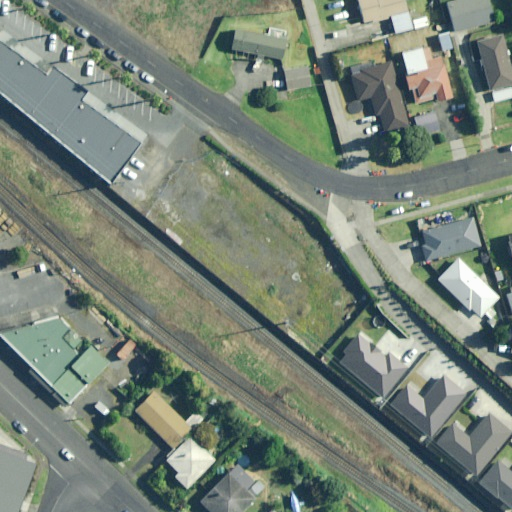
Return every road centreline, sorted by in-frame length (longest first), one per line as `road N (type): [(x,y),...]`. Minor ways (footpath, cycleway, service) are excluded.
road 1 (unclassified): [(61,0),(328,180),(401,186),(511,158)]
road 2 (unclassified): [(87,466),(0,382)]
